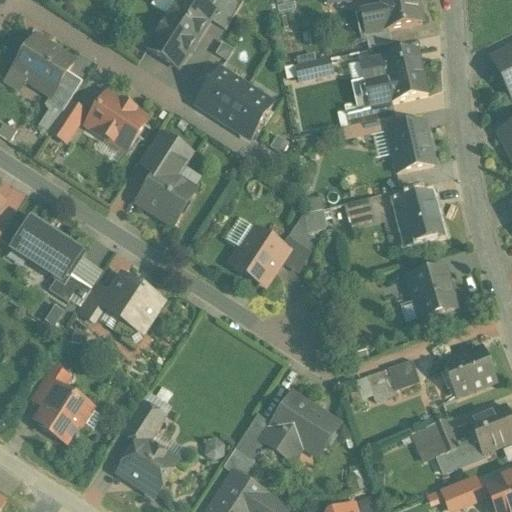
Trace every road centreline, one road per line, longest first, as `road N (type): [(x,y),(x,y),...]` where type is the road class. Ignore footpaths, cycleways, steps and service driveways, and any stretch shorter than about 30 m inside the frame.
road 1 (residential): [(0,159),(254,328),(300,338)]
road 2 (residential): [(452,0),(474,204),(511,326)]
road 3 (residential): [(12,0),(168,100)]
